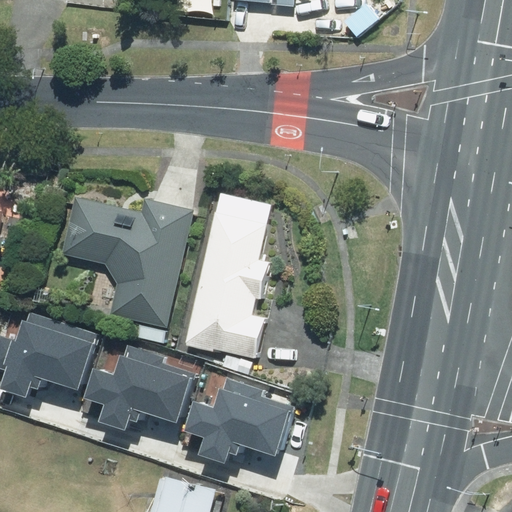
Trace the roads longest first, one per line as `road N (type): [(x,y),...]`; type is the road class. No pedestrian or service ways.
road 1 (primary): [(154,104),(323,89),(479,49)]
road 2 (residential): [(154,104),(307,114),(464,146)]
road 3 (primary): [(428,354),(464,146)]
road 4 (residential): [(0,101),(154,104)]
road 5 (primary): [(511,448),(456,463),(398,499)]
